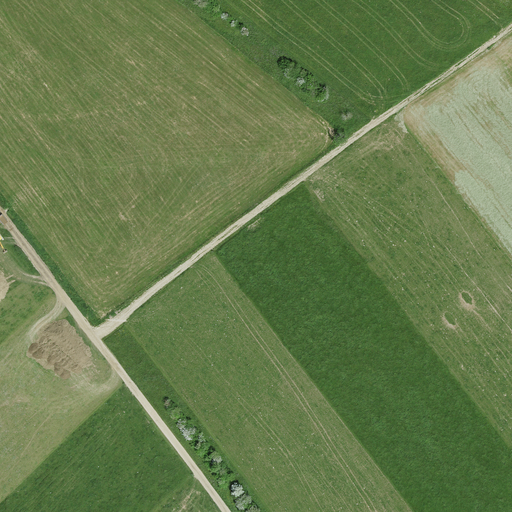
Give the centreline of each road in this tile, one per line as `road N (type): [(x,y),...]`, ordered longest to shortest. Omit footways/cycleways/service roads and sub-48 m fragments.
road 1 (track): [(93,337),(511,28)]
road 2 (track): [(226,511),(0,215)]
